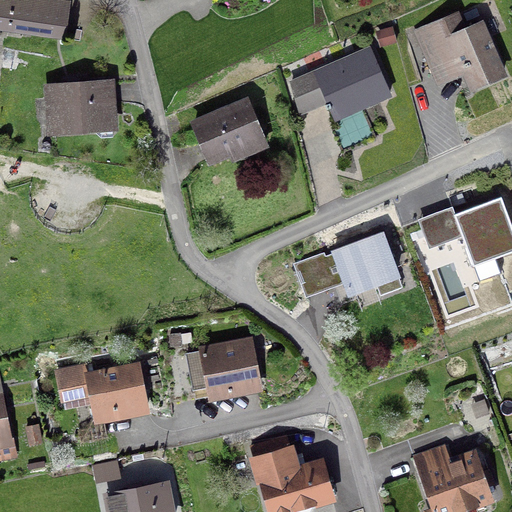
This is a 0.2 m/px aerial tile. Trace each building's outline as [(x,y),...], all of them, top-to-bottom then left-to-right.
[(0,27),(26,31),(26,30),(56,35),(61,3),(40,0),(12,0),(12,3),(0,1),(0,27)] [(443,20),(415,32),(434,77),(454,68),(450,60),(457,57),(471,89),(501,76),(479,25),(450,37),(443,20)] [(328,109),(333,119),(388,95),(369,51),(339,64),(338,63),(292,83),(301,114),(324,106),(326,110),(328,109)] [(50,129),(110,125),(107,85),(48,89),(50,129)] [(244,153),(263,145),(245,103),(192,126),(207,161),(241,146),(244,153)] [(451,208),(420,220),(429,246),(464,234),(475,264),(511,250),(511,225),(502,197),(454,215),(451,208)] [(395,273),(381,234),(332,253),(346,291),(395,273)] [(321,255),(293,265),(304,295),(332,285),(322,256),(321,255)] [(178,335),(168,336),(169,346),(179,345),(178,335)] [(249,343),(185,355),(193,395),(209,392),(208,386),(224,383),(226,393),(256,387),(258,387),(249,343)] [(136,365),(85,376),(94,419),(145,409),(136,365)] [(249,447),(268,511),(281,511),(330,498),(319,463),(294,470),(284,437),(249,447)] [(489,497),(475,456),(443,467),(436,449),(412,458),(431,511),(428,511),(454,511),(453,509),(489,497)] [(112,463),(94,467),(97,479),(115,475),(112,463)] [(107,497),(110,511),(168,511),(163,486),(107,497)]
